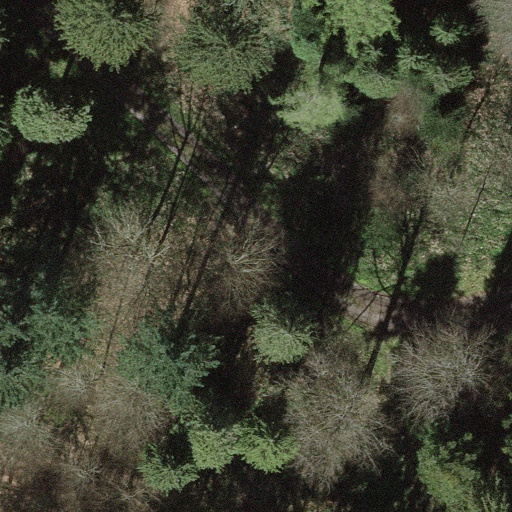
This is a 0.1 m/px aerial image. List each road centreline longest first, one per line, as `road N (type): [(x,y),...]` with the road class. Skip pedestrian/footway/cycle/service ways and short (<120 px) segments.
road 1 (track): [(511,294),(474,312),(326,287),(33,0)]
road 2 (track): [(189,511),(474,312)]
